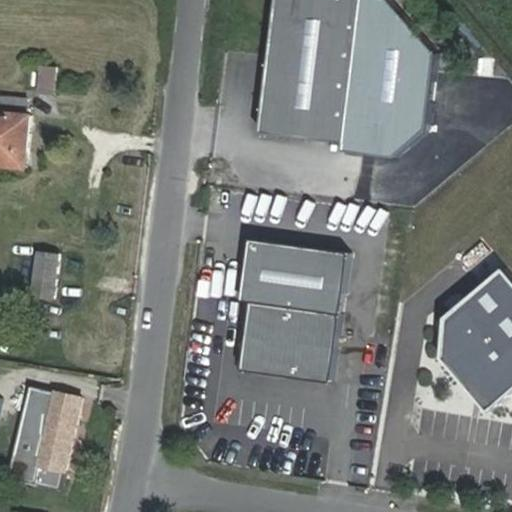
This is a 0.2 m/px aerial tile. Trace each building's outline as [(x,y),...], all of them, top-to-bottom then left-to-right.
[(361,1),(353,0),(280,0),(264,134),(344,144),(361,1)] [(60,68),(41,65),(38,93),(57,95),(60,68)] [(0,164),(21,167),(24,149),(30,150),(34,116),(30,115),(31,100),(0,97),(0,164)] [(24,149),(21,167),(29,167),(30,150),(24,149)] [(265,306),(340,316),(348,255),(253,242),(245,303),(265,306)] [(62,254),(40,250),(35,297),(57,300),(62,254)] [(511,409),(511,281),(460,324),(458,361),(506,415),(511,409)] [(340,316),(265,306),(256,372),(344,384),(353,318),(340,316)] [(67,481),(86,399),(39,389),(22,459),(53,466),(51,478),(67,481)]
